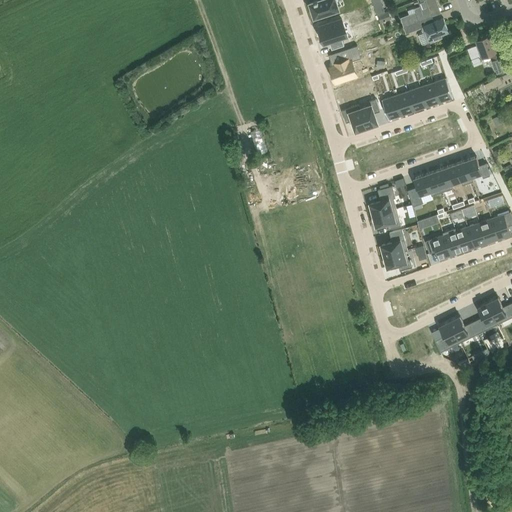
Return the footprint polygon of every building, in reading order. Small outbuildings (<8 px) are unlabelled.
[(316,3),(314,3),(317,11),(318,10),(320,14),(344,7),(341,0),(317,0),(315,1),(316,3)] [(436,0),(419,0),(421,5),(408,10),(409,13),(401,17),(404,26),(417,21),(432,15),(430,9),(439,5),(436,0)] [(421,26),(424,35),(427,43),(435,40),(444,36),(443,33),(448,30),(443,17),(421,26)] [(324,42),(329,40),(332,49),(344,44),(342,36),(347,34),(345,28),(342,18),(319,26),(322,36),(324,42)] [(407,32),(410,31),(419,27),(417,21),(404,26),(407,32)] [(498,73),(510,68),(505,54),(500,42),(494,44),(490,34),(476,39),(483,57),(490,54),(492,59),(498,73)] [(330,72),(333,80),(335,79),(335,81),(356,74),(352,60),(361,57),(357,45),(339,51),(342,60),(336,63),(337,65),(333,66),(331,67),(332,71),(330,72)] [(324,89),(332,86),(324,62),(316,65),(324,89)] [(447,76),(435,80),(442,100),(455,95),(454,94),(447,76)] [(483,83),(486,88),(494,84),(491,79),(483,83)] [(435,80),(422,85),(429,105),(442,100),(435,80)] [(422,85),(409,90),(416,109),(429,105),(422,85)] [(409,90),(396,94),(404,114),(416,109),(409,90)] [(396,94),(384,99),(391,119),(404,114),(396,94)] [(371,108),(361,111),(366,130),(377,126),(374,116),(380,114),(377,101),(369,104),(371,108)] [(349,110),(342,112),(346,125),(352,123),(356,133),(366,130),(361,111),(351,114),(349,110)] [(267,131),(256,133),(259,158),(270,156),(267,131)] [(476,145),(466,150),(474,166),(484,161),(486,166),(492,163),(486,151),(480,154),(476,145)] [(499,148),(493,151),(496,156),(502,153),(499,148)] [(466,150),(457,154),(464,171),(474,166),(466,150)] [(457,154),(447,159),(454,175),(464,171),(457,154)] [(447,159),(437,163),(445,180),(454,175),(447,159)] [(437,163),(427,168),(435,184),(445,180),(437,163)] [(422,181),(416,184),(421,196),(427,193),(425,189),(435,184),(427,168),(418,172),(422,181)] [(492,198),(488,199),(491,206),(494,204),(504,201),(502,194),(492,198)] [(369,210),(367,211),(369,218),(387,213),(384,203),(389,202),(387,195),(375,198),(376,204),(368,207),(369,210)] [(511,208),(501,214),(510,234),(511,233),(511,208)] [(387,213),(369,218),(371,225),(373,224),(374,228),(382,226),(384,233),(397,229),(395,222),(390,223),(388,213),(387,213)] [(417,220),(419,228),(426,225),(440,221),(439,217),(437,214),(424,218),(417,220)] [(501,214),(489,219),(499,239),(510,234),(501,214)] [(489,219),(478,225),(487,245),(499,239),(489,219)] [(478,225),(467,230),(476,250),(487,245),(478,225)] [(467,230),(455,235),(464,255),(476,250),(467,230)] [(455,235),(438,244),(443,255),(449,253),(453,261),(464,255),(455,235)] [(383,252),(381,253),(383,260),(384,260),(402,255),(399,245),(404,244),(402,236),(389,240),(391,246),(382,248),(383,252)] [(402,255),(384,260),(386,267),(387,266),(388,270),(397,268),(399,275),(411,271),(410,264),(405,265),(402,255)] [(498,292),(488,297),(496,314),(505,309),(507,314),(511,312),(511,297),(503,302),(498,292)] [(482,312),(473,316),(478,328),(488,323),(486,318),(496,314),(488,297),(477,301),(482,312)] [(458,310),(448,315),(456,332),(466,328),(468,333),(478,328),(473,316),(463,320),(458,310)] [(443,330),(433,335),(439,346),(449,342),(447,337),(456,332),(448,315),(438,320),(443,330)] [(468,358),(460,361),(463,367),(471,363),(468,358)]
